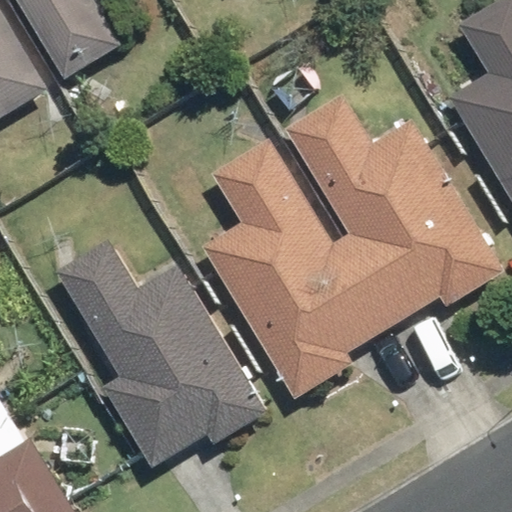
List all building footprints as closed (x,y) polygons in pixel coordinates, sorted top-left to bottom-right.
[(0,0),(0,114),(8,127),(134,48),(106,4),(111,0),(0,0)] [(499,74),(459,98),(511,184),(511,4),(472,29),(499,74)] [(462,312),(511,280),(511,263),(426,123),(386,148),(354,94),(224,174),(256,225),(217,249),(311,402),(368,368),(363,360),(456,302),(462,312)] [(226,451),(281,417),(181,253),(145,275),(124,241),(66,277),(127,375),(115,382),(169,469),(218,439),(226,451)] [(0,372),(0,511),(88,511),(44,439),(9,460),(0,444),(0,387),(6,383),(0,372)]
